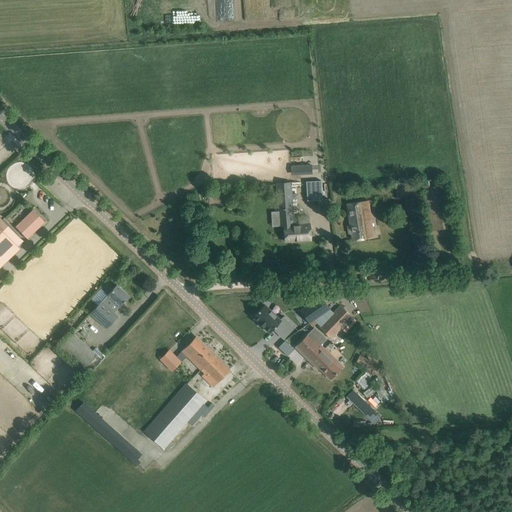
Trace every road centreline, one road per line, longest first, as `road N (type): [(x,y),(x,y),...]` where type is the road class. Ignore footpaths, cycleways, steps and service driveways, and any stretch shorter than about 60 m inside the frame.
road 1 (tertiary): [(414,511),(0,108)]
road 2 (unknown): [(174,275),(469,263)]
